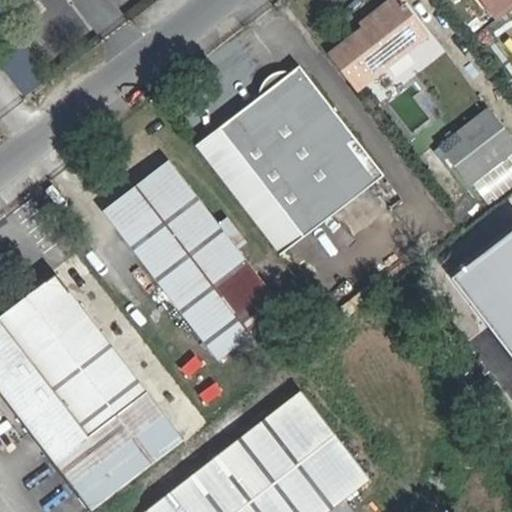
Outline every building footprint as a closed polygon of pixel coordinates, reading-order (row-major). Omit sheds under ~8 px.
[(398,0),(370,21),(373,27),(336,54),(361,87),(433,32),(408,0),(398,0)] [(511,0),(488,0),(501,18),(511,9),(511,0)] [(416,66),(446,51),(438,36),(408,52),(416,66)] [(2,58),(30,92),(51,75),(23,41),(2,58)] [(263,94),(223,124),(306,235),(388,175),(303,62),(292,69),(279,71),(267,82),(263,94)] [(511,157),(511,132),(493,108),(444,145),(475,185),(511,157)] [(174,159),(106,209),(217,360),(285,309),(242,251),(221,222),(174,159)] [(255,241),(234,212),(221,222),(242,251),(255,241)] [(57,270),(0,314),(0,388),(91,510),(184,440),(57,270)] [(323,511),(366,480),(300,392),(142,511),(323,511)]
